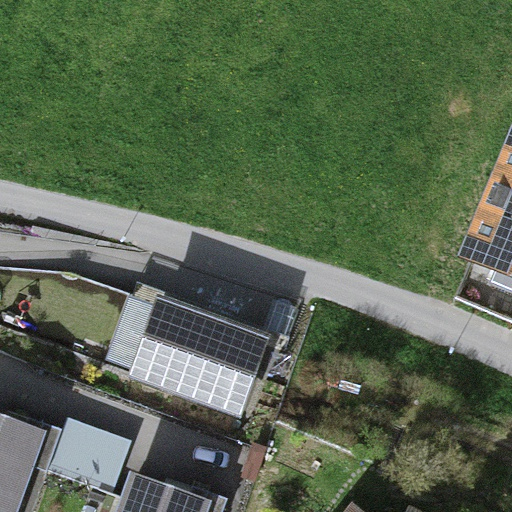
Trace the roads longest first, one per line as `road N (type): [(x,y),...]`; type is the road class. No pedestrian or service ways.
road 1 (residential): [(511,349),(365,286),(223,250)]
road 2 (residential): [(0,367),(217,456)]
road 3 (residential): [(223,250),(0,195)]
road 4 (residential): [(223,250),(0,225)]
